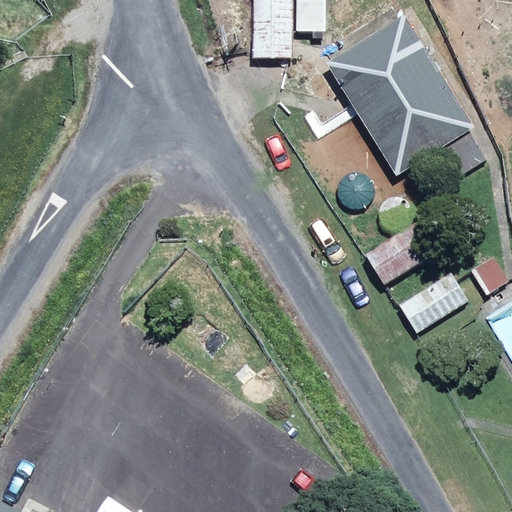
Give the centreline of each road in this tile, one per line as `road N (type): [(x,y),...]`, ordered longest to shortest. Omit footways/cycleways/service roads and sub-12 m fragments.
road 1 (unclassified): [(434,511),(414,458),(153,52)]
road 2 (unclassified): [(0,290),(153,52)]
